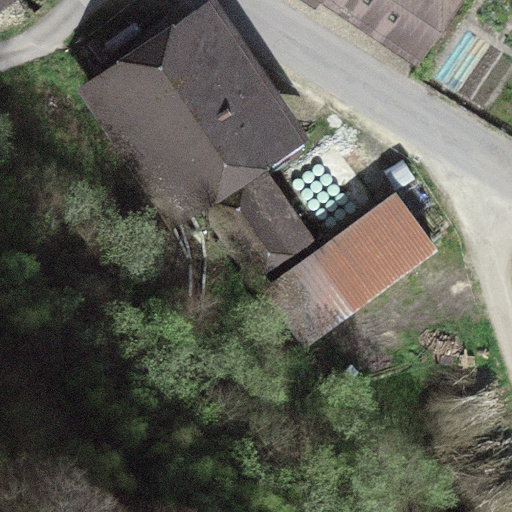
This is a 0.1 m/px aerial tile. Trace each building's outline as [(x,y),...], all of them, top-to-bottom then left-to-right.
[(474,0),(356,0),(437,54),(474,0)] [(216,20),(88,101),(170,229),(298,148),(216,20)] [(363,188),(356,181),(346,176),(335,174),(325,176),(315,182),(307,190),(303,201),(303,212),(306,223),(312,232),(322,238),(333,241),(344,240),(354,236),(362,229),(368,219),(370,209),(368,198),(363,188)] [(264,191),(221,221),(252,265),(295,236),(264,191)] [(445,263),(405,206),(267,303),(307,359),(445,263)] [(506,446),(445,358),(371,410),(431,497),(506,446)]
